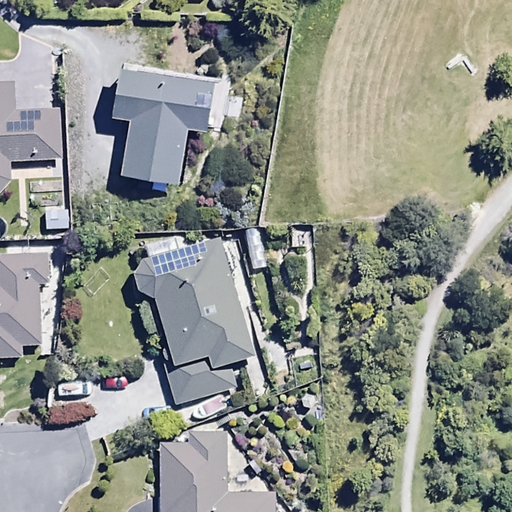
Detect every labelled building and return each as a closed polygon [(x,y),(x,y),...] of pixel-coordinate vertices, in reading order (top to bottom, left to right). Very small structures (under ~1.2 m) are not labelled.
[(217,90),(125,77),(118,129),(133,131),(125,186),(182,194),(190,135),(211,138),(217,90)] [(62,115),(15,117),(14,92),(0,92),(0,203),(12,189),(11,169),(64,167),(62,115)] [(180,259),(176,247),(144,257),(148,269),(138,284),(143,302),(157,309),(172,358),(163,361),(177,409),(234,392),(227,369),(256,361),(221,246),(180,259)] [(0,380),(3,381),(2,365),(25,365),(25,353),(41,352),(40,290),(52,290),(52,264),(0,265),(0,380)] [(274,511),(274,500),(226,501),(224,441),(189,442),(190,450),(158,452),(160,511),(274,511)]
